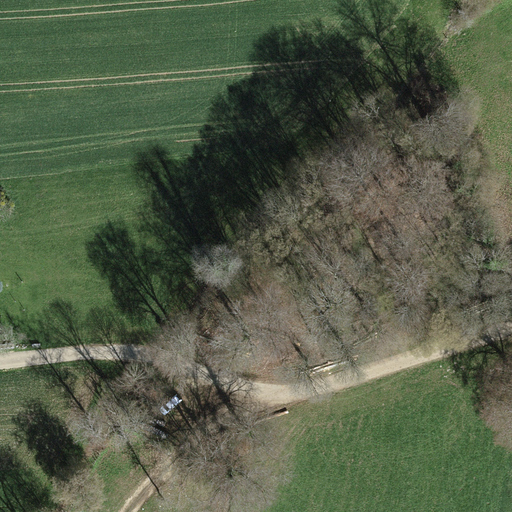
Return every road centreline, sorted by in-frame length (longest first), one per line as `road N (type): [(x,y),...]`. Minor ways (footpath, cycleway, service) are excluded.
road 1 (track): [(0,361),(133,347),(257,390),(303,389),(511,326)]
road 2 (track): [(127,511),(202,429),(257,390)]
